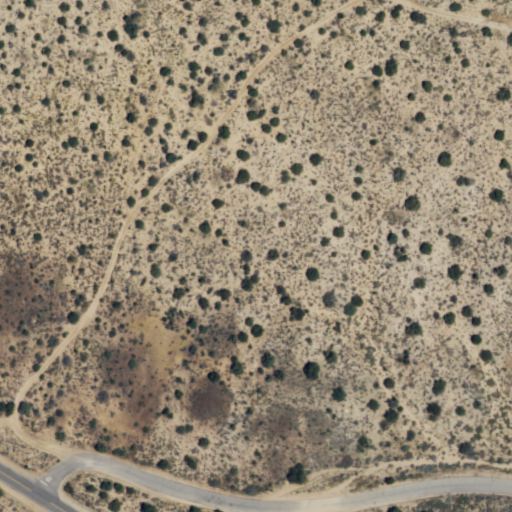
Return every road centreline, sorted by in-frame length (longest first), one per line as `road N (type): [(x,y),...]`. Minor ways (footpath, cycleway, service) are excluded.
road 1 (track): [(89,462),(21,431),(21,398),(102,294),(132,213),(210,136),(275,51),(352,0)]
road 2 (residential): [(36,493),(66,467),(89,462),(206,498),(288,507),(453,484),(511,484)]
